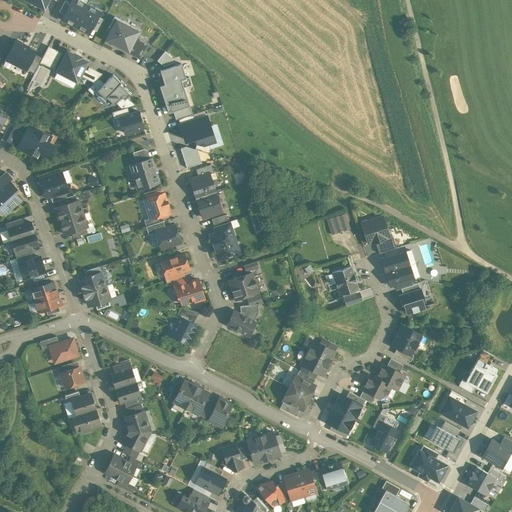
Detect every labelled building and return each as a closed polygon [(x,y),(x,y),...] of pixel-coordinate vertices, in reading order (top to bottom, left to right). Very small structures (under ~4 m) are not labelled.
[(27,0),(44,8),(48,0),(27,0)] [(75,27),(86,6),(74,0),(71,0),(70,5),(64,15),(62,20),(75,27)] [(59,13),(64,15),(70,5),(64,2),(59,13)] [(99,12),(86,6),(75,27),(89,34),(91,30),(97,17),(99,12)] [(102,20),(97,17),(91,30),(96,32),(102,20)] [(124,23),(114,18),(109,28),(111,30),(106,39),(129,51),(137,35),(139,32),(124,24),(124,23)] [(146,40),(137,35),(129,51),(141,58),(148,44),(146,40)] [(35,53),(14,42),(5,60),(26,70),(35,54),(35,53)] [(42,58),(40,62),(54,69),(61,54),(48,47),(42,58)] [(86,62),(68,53),(58,71),(77,81),(79,76),(84,66),(86,62)] [(42,58),(35,54),(26,70),(34,74),(40,62),(42,58)] [(182,63),(160,70),(164,85),(160,87),(167,113),(173,112),(189,107),(181,80),(186,79),(182,63)] [(102,74),(84,66),(79,76),(94,83),(98,79),(102,74)] [(121,83),(113,75),(104,84),(95,94),(103,102),(106,98),(114,105),(116,103),(121,97),(125,101),(128,98),(132,94),(121,83)] [(104,84),(98,79),(94,83),(87,90),(93,96),(95,94),(104,84)] [(135,106),(128,98),(125,101),(121,97),(116,103),(122,110),(127,108),(135,106)] [(189,107),(173,112),(175,118),(176,120),(192,115),(189,107)] [(114,119),(120,118),(129,115),(127,108),(122,110),(112,113),(114,119)] [(129,115),(120,118),(125,133),(143,128),(138,112),(129,115)] [(184,142),(193,139),(213,133),(207,114),(205,115),(193,119),(178,124),(184,142)] [(0,129),(0,132),(4,134),(8,126),(12,119),(7,116),(0,129)] [(16,130),(8,126),(4,134),(2,138),(10,142),(16,130)] [(50,138),(29,126),(25,134),(25,136),(22,142),(20,143),(18,146),(20,149),(24,151),(25,150),(33,154),(34,156),(39,159),(42,153),(47,156),(53,146),(47,143),(50,138)] [(216,142),(213,133),(193,139),(196,144),(202,147),(216,142)] [(187,168),(201,163),(197,150),(186,147),(180,149),(187,168)] [(143,149),(132,153),(134,158),(136,163),(149,159),(146,150),(143,149)] [(136,163),(133,165),(135,171),(135,177),(130,176),(131,177),(134,178),(137,188),(136,189),(136,190),(159,182),(151,159),(149,159),(136,163)] [(210,165),(196,170),(198,177),(209,174),(212,173),(210,165)] [(5,172),(0,176),(0,189),(9,182),(12,179),(5,172)] [(59,173),(40,179),(46,198),(50,197),(65,192),(67,190),(66,185),(62,184),(59,173)] [(198,177),(190,180),(196,199),(215,193),(213,187),(215,186),(216,184),(215,181),(213,180),(211,180),(209,174),(198,177)] [(16,190),(9,182),(0,189),(0,209),(5,214),(20,200),(13,192),(16,190)] [(160,188),(143,194),(145,200),(162,194),(160,188)] [(65,192),(50,197),(52,202),(61,200),(66,198),(65,192)] [(215,193),(196,199),(202,218),(221,212),(219,205),(221,204),(222,202),(221,199),(219,198),(217,199),(215,193)] [(145,200),(144,200),(150,218),(151,219),(157,217),(170,213),(167,206),(168,205),(166,201),(164,194),(162,194),(145,200)] [(66,198),(61,200),(63,205),(76,201),(74,195),(66,198)] [(63,205),(55,208),(60,221),(82,214),(78,200),(76,201),(63,205)] [(82,214),(60,221),(64,234),(71,232),(85,228),(87,227),(82,214)] [(346,214),(327,220),(331,235),(350,229),(346,214)] [(225,215),(211,219),(214,227),(228,222),(225,215)] [(157,217),(151,219),(150,218),(144,221),(146,227),(159,222),(157,217)] [(382,217),(367,221),(369,227),(363,228),(368,244),(375,242),(389,237),(388,237),(382,217)] [(21,219),(6,224),(8,230),(23,225),(21,219)] [(146,227),(145,227),(148,235),(156,232),(155,232),(165,229),(162,221),(159,222),(146,227)] [(23,225),(8,230),(11,241),(34,234),(30,222),(23,225)] [(228,222),(214,227),(216,233),(216,234),(231,229),(229,222),(228,222)] [(165,229),(155,232),(156,232),(161,249),(180,243),(174,226),(165,229)] [(85,228),(71,232),(73,238),(86,233),(85,228)] [(231,229),(216,234),(216,233),(210,235),(217,256),(224,254),(225,255),(228,257),(233,255),(234,252),(231,243),(235,242),(231,229)] [(34,234),(11,241),(15,252),(30,247),(38,245),(34,234)] [(389,237),(375,242),(379,253),(384,252),(396,248),(392,236),(388,237),(389,237)] [(30,247),(15,252),(17,258),(30,254),(32,253),(30,247)] [(396,248),(384,252),(386,257),(398,254),(396,248)] [(414,263),(410,250),(404,252),(408,265),(414,263)] [(386,257),(381,259),(386,272),(408,265),(404,252),(398,254),(386,257)] [(30,254),(17,258),(19,264),(32,259),(30,254)] [(184,254),(161,262),(166,277),(182,272),(188,269),(184,254)] [(32,259),(19,264),(23,279),(44,272),(40,257),(32,259)] [(255,262),(244,265),(246,272),(258,268),(255,262)] [(408,265),(386,272),(390,286),(395,284),(410,279),(413,278),(408,265)] [(98,267),(84,272),(86,278),(100,273),(98,267)] [(358,290),(351,267),(332,273),(339,296),(342,295),(358,290)] [(182,272),(166,277),(167,283),(173,281),(184,278),(182,272)] [(86,278),(80,280),(81,283),(83,286),(81,289),(83,293),(106,286),(101,273),(100,273),(86,278)] [(252,273),(229,281),(235,300),(258,292),(252,273)] [(49,277),(36,281),(38,287),(50,283),(49,277)] [(184,278),(173,281),(175,287),(186,283),(184,277),(184,278)] [(410,279),(395,284),(397,290),(401,289),(412,285),(410,279)] [(186,283),(175,287),(178,297),(179,296),(182,303),(193,299),(194,302),(203,299),(197,280),(186,283)] [(38,287),(31,289),(35,301),(57,293),(54,282),(50,283),(38,287)] [(412,285),(401,289),(402,294),(420,289),(418,283),(412,285)] [(110,299),(106,286),(83,293),(84,298),(87,299),(89,306),(109,300),(110,299)] [(402,294),(398,296),(401,305),(403,304),(406,314),(425,308),(422,302),(424,301),(420,289),(402,294)] [(358,290),(342,295),(346,306),(362,301),(358,290)] [(57,293),(35,301),(38,312),(45,310),(58,306),(61,305),(57,293)] [(259,295),(247,299),(250,306),(257,305),(262,304),(259,295)] [(352,304),(354,310),(370,305),(368,299),(352,304)] [(109,300),(95,304),(97,310),(110,306),(109,300)] [(250,306),(240,307),(240,312),(240,313),(256,316),(258,313),(257,305),(250,306)] [(336,337),(361,351),(377,321),(375,320),(370,305),(354,310),(344,313),(346,318),(336,337)] [(58,306),(45,310),(47,315),(59,311),(58,306)] [(198,313),(180,308),(176,316),(179,318),(179,317),(193,324),(198,313)] [(256,316),(240,313),(239,314),(236,313),(232,314),(227,325),(240,332),(241,334),(243,334),(248,336),(251,331),(253,330),(253,328),(255,323),(253,322),(256,316)] [(193,324),(179,317),(179,318),(175,326),(176,327),(172,336),(188,344),(197,326),(193,324)] [(420,335),(402,326),(392,346),(397,348),(410,354),(410,353),(413,348),(414,349),(418,342),(417,341),(420,335)] [(56,337),(39,342),(42,350),(49,347),(49,346),(59,343),(56,337)] [(337,345),(322,338),(319,344),(334,351),(337,345)] [(59,343),(49,346),(49,347),(52,356),(54,355),(56,362),(77,355),(72,339),(59,343)] [(319,344),(313,341),(307,353),(328,364),(335,352),(334,351),(319,344)] [(410,354),(397,348),(394,354),(410,362),(413,355),(410,353),(410,354)] [(478,359),(489,366),(494,357),(483,351),(478,359)] [(328,364),(307,353),(301,365),(303,366),(317,373),(322,376),(328,364)] [(403,365),(390,358),(386,366),(399,372),(403,365)] [(478,359),(465,382),(475,388),(486,394),(497,375),(495,374),(497,370),(489,366),(478,359)] [(128,361),(113,366),(115,373),(130,368),(128,361)] [(73,363),(62,367),(64,372),(75,369),(73,363)] [(376,378),(390,386),(397,390),(404,375),(399,372),(386,366),(383,364),(376,378)] [(317,373),(303,366),(300,371),(314,379),(317,373)] [(64,372),(60,374),(64,388),(72,385),(73,387),(74,387),(77,386),(78,385),(78,384),(84,382),(79,367),(75,369),(64,372)] [(130,368),(115,373),(111,374),(116,389),(135,382),(130,368)] [(154,371),(150,377),(159,382),(163,376),(154,371)] [(300,371),(299,371),(296,376),(312,385),(315,379),(314,379),(300,371)] [(390,386),(376,378),(371,375),(369,376),(362,389),(363,390),(375,396),(378,398),(386,395),(390,386)] [(296,376),(295,376),(289,388),(308,398),(315,386),(312,385),(296,376)] [(458,387),(472,394),(475,388),(465,382),(462,380),(458,387)] [(196,387),(184,381),(181,386),(174,400),(173,402),(185,408),(196,387)] [(135,382),(116,389),(120,403),(124,402),(140,397),(135,382)] [(181,386),(176,383),(169,397),(174,400),(181,386)] [(208,393),(196,387),(185,408),(197,414),(198,413),(205,399),(208,393)] [(308,398),(289,388),(282,401),(283,401),(299,409),(302,411),(308,398)] [(375,396),(363,390),(359,397),(365,400),(371,404),(375,396)] [(451,391),(448,397),(464,406),(467,400),(451,391)] [(78,392),(65,396),(67,402),(71,401),(71,400),(80,397),(78,392)] [(362,406),(365,400),(349,392),(346,398),(361,406),(362,406)] [(80,397),(71,400),(71,401),(76,416),(95,409),(90,394),(80,397)] [(340,395),(333,408),(354,419),(361,406),(346,398),(340,395)] [(140,397),(124,402),(126,408),(140,404),(142,403),(140,397)] [(440,413),(468,428),(476,413),(464,406),(448,397),(440,413)] [(211,402),(205,399),(198,413),(203,416),(211,402)] [(231,405),(219,399),(216,405),(209,419),(208,420),(220,426),(231,405)] [(299,409),(283,401),(280,409),(296,417),(299,409)] [(216,405),(211,402),(203,416),(209,419),(216,405)] [(140,404),(126,408),(129,416),(142,411),(140,404)] [(333,408),(327,421),(332,424),(348,432),(354,419),(333,408)] [(76,416),(72,417),(77,432),(100,425),(95,409),(76,416)] [(129,416),(125,417),(129,430),(150,432),(143,411),(142,411),(129,416)] [(379,414),(372,428),(377,431),(381,422),(382,422),(385,417),(379,414)] [(382,422),(381,422),(377,431),(371,444),(387,452),(398,430),(382,422)] [(445,422),(441,429),(456,438),(460,431),(445,422)] [(348,432),(332,424),(329,430),(345,438),(348,432)] [(429,440),(452,453),(460,439),(456,438),(441,429),(436,427),(429,440)] [(150,432),(129,430),(123,442),(127,444),(139,451),(140,451),(150,432)] [(273,433),(260,437),(267,460),(280,455),(279,453),(274,437),(273,433)] [(285,451),(280,435),(274,437),(279,453),(285,451)] [(260,437),(247,441),(247,442),(252,457),(254,464),(267,460),(260,437)] [(511,441),(505,437),(500,446),(511,453),(511,441)] [(511,453),(500,446),(490,441),(482,456),(504,468),(511,453)] [(247,442),(241,444),(243,448),(246,459),(252,457),(247,442)] [(139,451),(127,444),(122,452),(131,457),(135,459),(139,451)] [(235,445),(222,449),(228,467),(234,470),(243,467),(241,461),(237,449),(235,445)] [(439,454),(423,446),(420,451),(436,460),(439,454)] [(243,448),(237,449),(241,461),(246,459),(243,448)] [(430,479),(438,483),(447,465),(436,460),(420,451),(418,450),(409,467),(419,473),(430,479)] [(114,455),(105,473),(119,480),(126,483),(127,483),(135,466),(128,463),(128,462),(114,455)] [(82,459),(77,457),(74,463),(79,465),(82,459)] [(128,462),(128,463),(135,466),(138,468),(142,462),(135,459),(131,457),(128,462)] [(222,471),(206,463),(203,470),(215,476),(216,475),(219,477),(220,476),(222,471)] [(340,463),(333,466),(333,465),(328,467),(321,469),(321,471),(327,489),(346,483),(340,463)] [(470,479),(467,485),(486,495),(488,490),(489,490),(493,483),(492,483),(495,478),(487,473),(476,468),(474,473),(473,473),(469,479),(470,479)] [(490,468),(487,473),(495,478),(503,482),(506,477),(490,468)] [(215,476),(203,470),(196,483),(217,494),(225,479),(220,476),(219,477),(216,475),(215,476)] [(316,473),(315,470),(309,472),(313,484),(318,482),(316,473)] [(309,471),(301,474),(300,472),(296,473),(303,496),(316,492),(313,484),(309,472),(309,471)] [(327,489),(321,471),(316,473),(318,482),(321,490),(327,489)] [(296,473),(292,475),(292,477),(284,479),(285,483),(289,494),(291,500),(303,496),(296,473)] [(430,479),(419,473),(417,478),(427,484),(430,479)] [(135,487),(127,483),(126,483),(119,480),(116,485),(132,493),(135,487)] [(272,481),(260,485),(257,488),(273,506),(278,502),(279,501),(274,487),(272,481)] [(385,490),(395,496),(399,489),(386,482),(382,489),(385,490)] [(289,494),(285,483),(280,485),(283,496),(289,494)] [(280,485),(274,487),(279,501),(278,502),(279,504),(285,502),(283,496),(280,485)] [(209,497),(193,489),(190,494),(206,503),(206,502),(209,497)] [(385,490),(378,502),(396,511),(404,511),(409,504),(395,496),(385,490)] [(206,503),(190,494),(188,499),(182,497),(177,506),(187,511),(202,511),(208,503),(206,502),(206,503)] [(252,501),(250,500),(249,498),(247,496),(244,496),(236,511),(263,511),(256,508),(257,506),(252,501)] [(264,511),(267,508),(257,497),(252,501),(257,506),(256,508),(263,511),(264,511)] [(474,497),(470,505),(477,509),(483,511),(484,511),(488,505),(474,497)] [(449,511),(475,511),(477,509),(470,505),(458,498),(449,511)] [(396,511),(378,502),(372,511),(396,511)]
